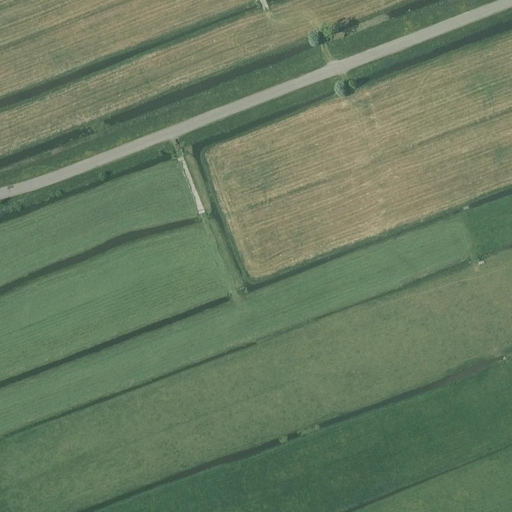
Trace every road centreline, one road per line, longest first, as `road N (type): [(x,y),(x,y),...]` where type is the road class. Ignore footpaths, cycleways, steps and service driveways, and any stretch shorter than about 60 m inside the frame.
road 1 (unclassified): [(0,195),(511,1)]
road 2 (track): [(254,311),(237,300),(172,133)]
